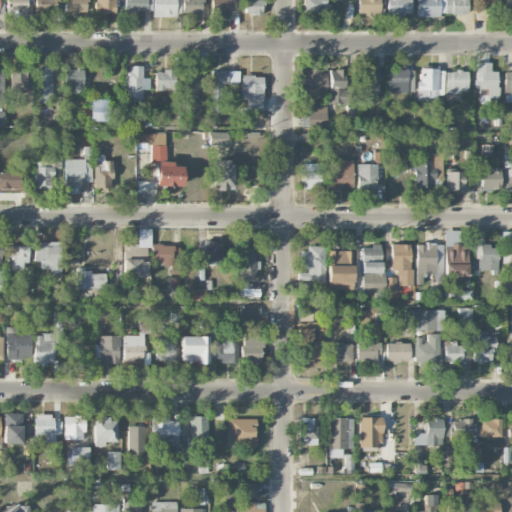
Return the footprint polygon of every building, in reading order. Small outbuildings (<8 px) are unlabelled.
[(6,0),(7,11),(16,11),(16,15),(27,15),(27,0),(6,0)] [(35,0),(36,13),(58,12),(57,0),(35,0)] [(64,0),(64,13),(86,14),(86,0),(64,0)] [(115,13),(115,0),(95,0),(95,13),(115,13)] [(125,0),(125,12),(146,12),(146,0),(125,0)] [(152,0),(152,17),(176,17),(175,0),(152,0)] [(181,0),(182,15),(201,14),(200,0),(181,0)] [(232,0),(210,0),(211,16),(232,16),(232,0)] [(263,0),(253,0),(252,0),(244,0),(245,15),(263,15),(263,0)] [(303,0),(303,13),(328,14),(327,0),(303,0)] [(379,14),(378,0),(357,0),(358,14),(379,14)] [(411,15),(410,0),(386,0),(387,16),(411,15)] [(438,0),(416,0),(416,17),(439,17),(438,0)] [(444,0),(445,14),(467,15),(467,0),(444,0)] [(476,0),(476,6),(498,8),(498,0),(476,0)] [(479,103),(489,103),(489,99),(497,99),(497,71),(490,71),(490,63),(475,63),(475,89),(479,89),(479,103)] [(142,66),(126,66),(126,101),(142,101),(142,90),(149,90),(149,78),(142,78),(142,66)] [(37,68),(36,109),(51,109),(53,68),(37,68)] [(387,92),(413,93),(413,87),(410,86),(410,70),(388,69),(387,92)] [(437,69),(418,69),(418,100),(438,100),(437,69)] [(64,94),(83,94),(83,70),(65,70),(64,94)] [(154,71),(155,91),(175,90),(174,70),(154,71)] [(211,112),(220,112),(221,84),(238,85),(238,71),(212,70),(211,112)] [(300,70),(300,98),(325,98),(325,71),(300,70)] [(328,104),(354,104),(354,84),(344,84),(344,70),(328,70),(328,104)] [(26,93),(27,72),(10,71),(10,93),(26,93)] [(467,71),(445,71),(445,101),(460,101),(459,92),(467,91),(467,71)] [(504,102),(511,102),(511,71),(503,72),(504,102)] [(182,72),(182,94),(197,94),(197,72),(182,72)] [(376,74),(358,75),(359,104),(376,103),(376,74)] [(241,99),(246,100),(246,111),(262,112),(262,76),(241,76),(241,99)] [(89,121),(106,122),(107,100),(90,99),(89,121)] [(326,107),(309,106),(308,126),(325,127),(326,107)] [(443,107),(431,107),(430,128),(442,128),(443,107)] [(149,126),(150,109),(138,109),(137,126),(149,126)] [(227,145),(226,132),(208,133),(209,145),(227,145)] [(165,133),(136,133),(136,144),(150,144),(150,161),(156,161),(156,186),(180,186),(180,167),(172,167),(172,162),(165,162),(165,133)] [(353,147),(353,135),(340,134),(339,147),(353,147)] [(511,190),(511,160),(511,161),(511,151),(503,151),(503,168),(508,168),(507,190),(511,190)] [(111,161),(103,161),(103,154),(94,154),(94,190),(112,190),(111,161)] [(413,195),(433,195),(433,154),(426,154),(426,160),(414,160),(413,195)] [(53,157),(38,156),(37,166),(34,166),(34,187),(52,187),(53,157)] [(65,190),(80,189),(80,182),(91,182),(91,159),(64,160),(65,190)] [(233,190),(232,160),(213,160),(214,190),(233,190)] [(352,161),(327,160),(327,188),(352,189),(352,161)] [(376,165),(357,164),(356,189),(376,190),(376,165)] [(500,167),(480,167),(480,190),(500,190),(500,167)] [(302,188),(320,188),(319,171),(302,171),(302,188)] [(0,172),(0,187),(18,187),(18,172),(0,172)] [(461,191),(462,173),(445,172),(444,191),(461,191)] [(154,194),(155,182),(136,182),(136,193),(154,194)] [(459,231),(443,231),(444,261),(466,260),(466,245),(459,245),(459,231)] [(204,264),(222,264),(222,241),(204,241),(204,264)] [(33,243),(34,262),(40,262),(41,269),(50,269),(50,276),(60,276),(60,242),(33,243)] [(390,270),(397,270),(397,285),(410,286),(411,245),(390,244),(390,270)] [(146,245),(122,246),(122,276),(146,276),(146,245)] [(179,272),(179,245),(151,245),(150,267),(170,267),(170,272),(179,272)] [(442,282),(442,245),(415,245),(416,285),(424,285),(424,275),(433,275),(433,283),(442,282)] [(497,246),(473,245),(473,272),(497,272),(497,246)] [(23,263),(29,263),(28,246),(6,246),(6,259),(11,259),(11,271),(23,271),(23,263)] [(240,280),(256,280),(256,262),(255,262),(254,246),(240,246),(240,280)] [(361,293),(396,294),(396,278),(380,277),(381,247),(362,246),(361,293)] [(324,282),(324,248),(299,248),(300,272),(299,272),(300,282),(324,282)] [(352,290),(353,252),(328,251),(327,290),(352,290)] [(444,277),(466,277),(466,265),(444,265),(444,277)] [(105,289),(104,271),(76,272),(76,290),(105,289)] [(511,299),(511,281),(503,281),(502,300),(511,299)] [(205,290),(189,290),(189,301),(205,301),(205,290)] [(443,300),(471,300),(471,291),(444,290),(443,300)] [(260,307),(240,306),(239,317),(260,318),(260,307)] [(460,321),(471,321),(471,309),(460,309),(460,321)] [(413,310),(405,310),(405,324),(413,324),(413,310)] [(414,330),(435,331),(435,318),(442,319),(443,311),(415,310),(414,330)] [(311,341),(319,341),(319,323),(311,323),(311,341)] [(17,335),(16,327),(5,327),(6,360),(31,359),(31,334),(17,335)] [(300,363),(323,361),(322,341),(311,342),(311,329),(298,329),(300,363)] [(483,332),(473,332),(473,363),(489,363),(490,348),(500,349),(500,337),(483,336),(483,332)] [(414,338),(413,363),(437,364),(438,334),(426,334),(426,344),(421,344),(421,338),(414,338)] [(33,335),(33,365),(52,365),(53,335),(33,335)] [(99,364),(119,363),(119,336),(98,336),(99,364)] [(122,336),(122,360),(142,360),(142,336),(122,336)] [(208,337),(181,336),(180,363),(207,364),(208,337)] [(261,337),(241,337),(241,363),(261,363),(261,337)] [(174,361),(173,339),(157,339),(157,361),(174,361)] [(236,342),(216,342),(216,363),(236,362),(236,342)] [(463,359),(462,342),(443,343),(444,360),(463,359)] [(355,361),(378,361),(379,344),(356,343),(355,361)] [(409,343),(385,343),(385,362),(409,361),(409,343)] [(350,363),(351,344),(327,344),(327,363),(350,363)] [(21,444),(22,414),(4,414),(3,444),(21,444)] [(60,422),(52,422),(52,414),(34,415),(34,442),(55,442),(55,435),(60,434),(60,422)] [(63,416),(63,440),(84,440),(84,417),(63,416)] [(207,439),(207,417),(188,417),(188,439),(207,439)] [(357,449),(380,450),(381,418),(358,417),(357,449)] [(413,434),(413,446),(442,445),(442,417),(425,418),(425,433),(413,434)] [(176,448),(177,418),(151,418),(150,439),(160,440),(160,448),(176,448)] [(316,445),(316,418),(301,418),(301,445),(316,445)] [(350,418),(328,418),(328,458),(341,458),(341,448),(349,449),(350,418)] [(116,419),(93,420),(94,447),(106,447),(106,442),(117,442),(116,419)] [(227,444),(255,445),(255,419),(227,419),(227,444)] [(453,419),(453,437),(472,438),(472,420),(453,419)] [(500,437),(500,420),(479,420),(478,437),(500,437)] [(443,437),(452,437),(452,422),(443,422),(443,437)] [(144,427),(128,427),(127,454),(144,454),(144,427)] [(89,448),(71,447),(70,466),(88,467),(89,448)] [(120,452),(107,452),(106,470),(120,470),(120,452)] [(425,474),(425,465),(415,464),(415,473),(425,474)] [(386,492),(410,492),(410,484),(386,483),(386,492)] [(256,484),(240,484),(240,498),(256,498),(256,484)] [(298,510),(310,510),(310,492),(299,491),(298,510)] [(414,511),(436,511),(437,495),(423,495),(423,511),(415,511),(414,511)] [(141,511),(141,499),(124,499),(123,511),(141,511)] [(446,511),(466,511),(467,499),(453,499),(453,507),(446,507),(446,511)] [(498,511),(499,501),(473,501),(472,511),(498,511)] [(176,511),(177,502),(152,502),(151,511),(176,511)] [(264,511),(264,503),(239,503),(238,511),(264,511)] [(377,511),(362,511),(363,503),(355,503),(355,511),(377,511)]
